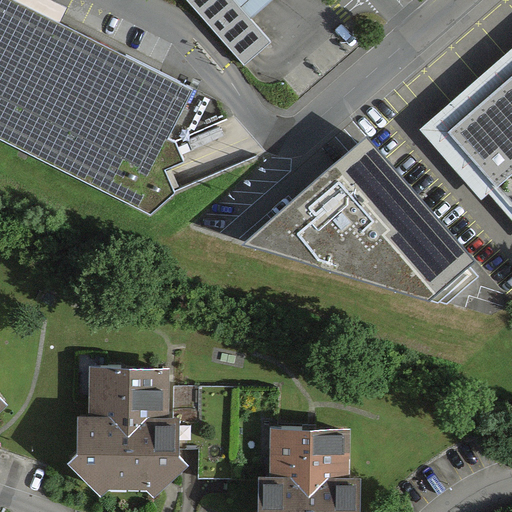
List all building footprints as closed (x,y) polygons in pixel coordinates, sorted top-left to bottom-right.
[(0,0),(0,137),(151,213),(175,192),(164,166),(184,159),(177,140),(168,136),(193,87),(20,0),(0,0)] [(189,0),(237,55),(246,48),(264,32),(244,8),(253,0),(189,0)] [(511,39),(422,121),(511,220),(511,39)] [(470,251),(368,133),(251,238),(425,296),(470,251)] [(167,364),(89,365),(89,411),(77,411),(76,449),(66,457),(98,492),(106,487),(147,486),(153,493),(186,461),(178,449),(180,413),(166,412),(167,364)] [(347,425),(269,426),(269,471),(258,471),(257,509),(253,511),(360,511),(359,509),(360,473),(347,473),(347,425)]
